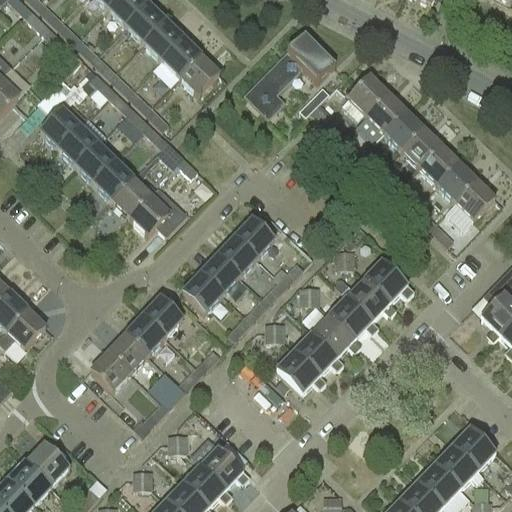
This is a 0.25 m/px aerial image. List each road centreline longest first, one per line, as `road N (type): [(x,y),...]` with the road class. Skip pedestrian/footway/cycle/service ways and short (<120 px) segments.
road 1 (residential): [(322,244),(253,177),(155,273),(125,283),(89,315)]
road 2 (residential): [(511,98),(322,0)]
road 3 (residential): [(300,463),(425,342)]
road 4 (residential): [(89,315),(50,362),(43,392),(0,434)]
road 5 (residential): [(0,226),(89,315)]
road 6 (residential): [(425,342),(511,426)]
